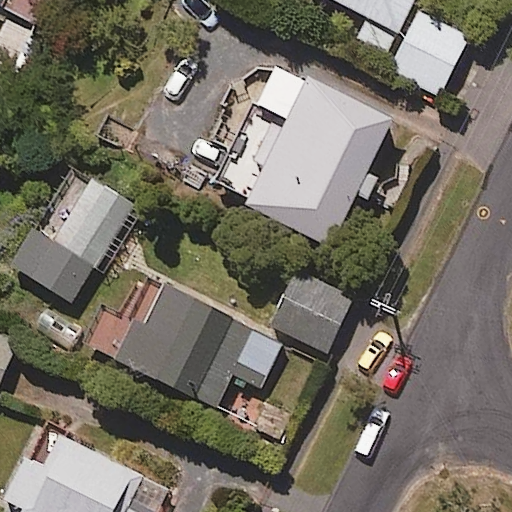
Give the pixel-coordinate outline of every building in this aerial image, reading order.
[(0,0),(0,11),(42,31),(57,0),(0,0)] [(333,0),(373,21),(362,41),(395,59),(426,0),(333,0)] [(476,43),(425,16),(395,74),(446,100),(476,43)] [(46,43),(11,26),(0,47),(0,84),(20,95),(46,43)] [(402,129),(281,68),(219,193),(340,253),(402,129)] [(146,216),(86,174),(19,268),(78,310),(146,216)] [(359,305),(305,279),(279,334),(333,360),(359,305)] [(287,348),(165,287),(126,365),(222,412),(237,381),(264,395),(287,348)] [(25,349),(0,338),(0,404),(0,405),(25,349)] [(169,511),(177,496),(50,434),(14,507),(24,511),(169,511)]
